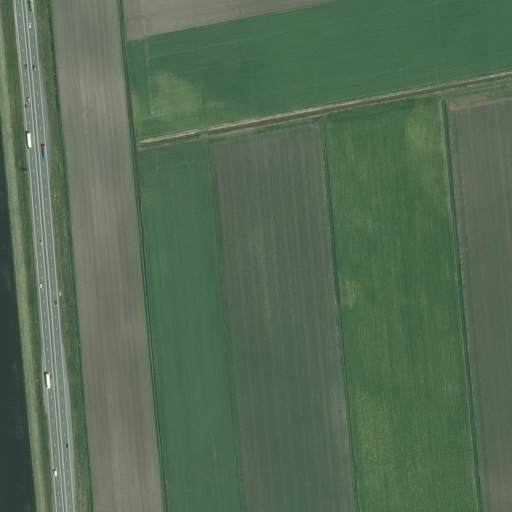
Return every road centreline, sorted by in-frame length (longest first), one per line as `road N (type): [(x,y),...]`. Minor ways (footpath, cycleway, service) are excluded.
road 1 (trunk): [(70,511),(28,0)]
road 2 (trunk): [(18,0),(60,511)]
